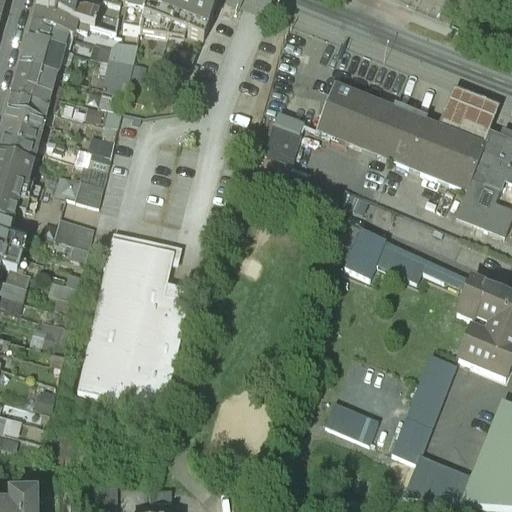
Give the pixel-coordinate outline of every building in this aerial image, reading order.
[(83,1),(81,0),(38,0),(34,14),(88,30),(93,32),(97,17),(85,13),(76,16),(74,15),(76,4),(82,6),(83,1)] [(121,0),(106,0),(105,5),(119,10),(120,5),(121,0)] [(133,12),(128,11),(126,16),(122,35),(139,38),(140,33),(142,33),(145,15),(144,15),(146,0),(121,0),(120,5),(133,7),(133,12)] [(217,1),(214,0),(146,0),(144,15),(145,15),(142,33),(140,33),(139,38),(138,44),(140,44),(141,34),(153,38),(152,45),(167,46),(170,36),(202,45),(212,20),(210,19),(217,1)] [(88,30),(34,14),(30,28),(71,41),(73,32),(86,36),(88,30)] [(117,23),(97,17),(93,32),(114,38),(117,23)] [(71,41),(30,28),(27,41),(63,52),(66,53),(71,41)] [(139,38),(122,35),(120,48),(135,51),(136,44),(138,44),(139,38)] [(63,52),(27,41),(23,55),(59,65),(63,52)] [(112,53),(101,50),(98,61),(109,64),(112,53)] [(59,65),(23,55),(19,68),(55,79),(59,65)] [(132,66),(114,63),(110,82),(127,86),(132,66)] [(55,79),(19,68),(14,87),(46,97),(50,98),(55,79)] [(46,97),(14,87),(10,101),(43,110),(46,97)] [(500,141),(489,137),(484,149),(424,125),(425,121),(395,109),(393,113),(335,90),(324,117),(474,176),(470,185),(500,197),(504,187),(511,189),(511,137),(503,134),(500,141)] [(113,101),(102,98),(98,112),(120,118),(124,99),(114,97),(113,101)] [(43,110),(10,101),(6,114),(43,125),(46,112),(43,110)] [(6,114),(3,128),(39,139),(43,125),(6,114)] [(474,176),(324,117),(317,136),(466,196),(470,185),(474,176)] [(39,139),(3,128),(0,137),(0,141),(35,152),(39,139)] [(116,132),(105,130),(101,145),(113,149),(116,132)] [(301,140),(274,130),(265,161),(292,171),(301,140)] [(35,152),(0,141),(0,157),(32,167),(35,152)] [(113,149),(101,145),(99,155),(110,158),(113,149)] [(32,167),(0,157),(0,223),(11,227),(16,211),(25,213),(32,186),(27,185),(32,167)] [(286,174),(281,197),(331,207),(335,184),(286,174)] [(103,190),(80,183),(74,203),(98,210),(103,190)] [(511,224),(511,216),(495,210),(500,197),(470,185),(466,196),(455,223),(505,243),(511,224)] [(93,232),(59,220),(53,240),(88,252),(93,232)] [(11,227),(0,223),(0,238),(22,245),(27,232),(11,227)] [(344,272),(369,283),(375,269),(417,287),(422,276),(465,294),(470,283),(360,235),(344,272)] [(22,245),(0,238),(0,251),(19,258),(22,245)] [(127,258),(109,253),(77,389),(163,409),(188,305),(163,299),(173,258),(129,248),(127,258)] [(19,258),(0,251),(0,266),(15,271),(19,258)] [(48,293),(59,296),(54,310),(72,315),(80,289),(52,281),(48,293)] [(511,300),(470,283),(465,294),(456,318),(472,324),(474,319),(490,325),(483,342),(468,336),(458,360),(505,379),(511,361),(511,300)] [(68,331),(44,323),(41,331),(50,334),(44,353),(61,358),(68,331)] [(367,442),(377,419),(333,400),(323,423),(367,442)] [(25,415),(11,412),(9,413),(0,410),(0,420),(7,422),(22,427),(25,415)] [(511,418),(497,413),(459,502),(511,507),(511,418)] [(66,459),(47,456),(45,476),(65,479),(66,459)] [(116,511),(116,491),(94,491),(94,511),(116,511)] [(171,506),(170,494),(148,495),(149,506),(171,506)] [(33,511),(33,502),(9,502),(9,511),(33,511)]
